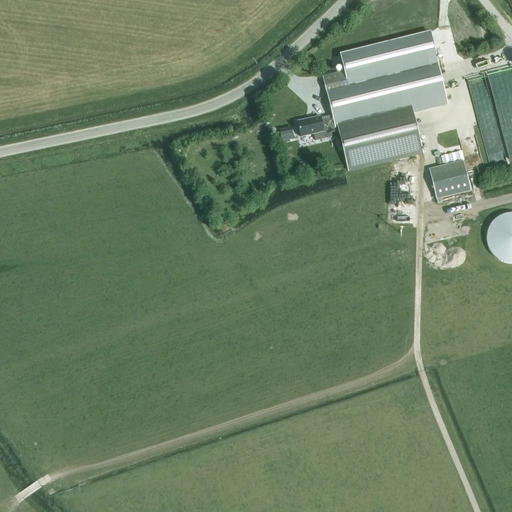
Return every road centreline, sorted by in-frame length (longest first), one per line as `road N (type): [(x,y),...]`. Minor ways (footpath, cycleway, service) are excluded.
road 1 (track): [(0,508),(52,474),(418,357)]
road 2 (tertiary): [(0,152),(222,101),(263,77),(346,0)]
road 3 (track): [(421,169),(418,357),(477,511)]
